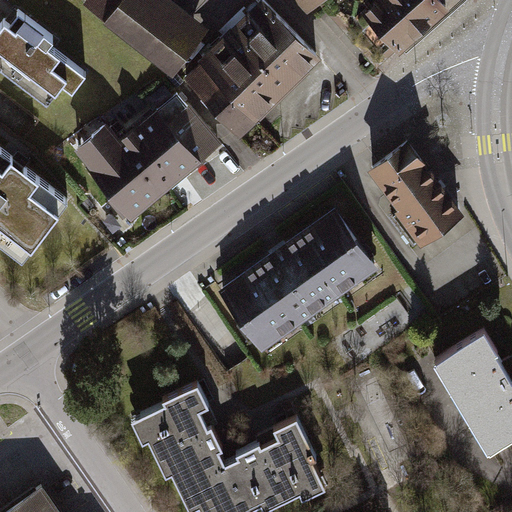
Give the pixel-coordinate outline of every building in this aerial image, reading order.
[(108,19),(123,0),(91,0),(89,3),(108,19)] [(123,0),(108,19),(171,68),(196,36),(149,0),(123,0)] [(174,0),(149,0),(196,36),(205,24),(174,0)] [(316,53),(264,0),(263,0),(233,28),(236,32),(206,60),(254,114),(316,53)] [(389,37),(398,47),(445,5),(440,0),(331,0),(375,49),(389,37)] [(4,18),(0,23),(0,48),(29,70),(21,81),(47,100),(62,81),(72,89),(86,71),(48,42),(53,35),(18,8),(9,21),(4,18)] [(235,131),(254,114),(206,60),(187,77),(235,131)] [(90,164),(131,213),(175,176),(218,141),(176,92),(119,139),(105,123),(92,134),(100,144),(86,155),(92,162),(90,164)] [(100,144),(92,134),(78,146),(86,155),(100,144)] [(392,213),(414,243),(459,209),(407,141),(373,166),(402,205),(392,213)] [(0,146),(0,228),(3,224),(31,246),(68,198),(0,146)] [(374,264),(335,208),(223,287),(263,343),(374,264)] [(3,224),(0,228),(0,240),(23,258),(31,246),(3,224)] [(499,353),(485,330),(436,359),(491,451),(511,438),(511,361),(510,358),(502,362),(497,354),(499,353)] [(179,485),(188,481),(187,479),(226,461),(225,460),(219,447),(223,445),(203,405),(209,402),(198,379),(163,396),(164,400),(140,411),(151,433),(148,435),(156,451),(165,447),(174,466),(171,468),(179,485)] [(187,479),(188,481),(203,511),(214,511),(241,499),(246,508),(262,500),(261,497),(280,488),(285,497),(301,488),(300,485),(321,475),(312,456),(316,454),(297,414),(273,425),(276,430),(236,450),(238,454),(225,460),(226,461),(187,479)] [(54,511),(37,487),(0,511),(54,511)]
